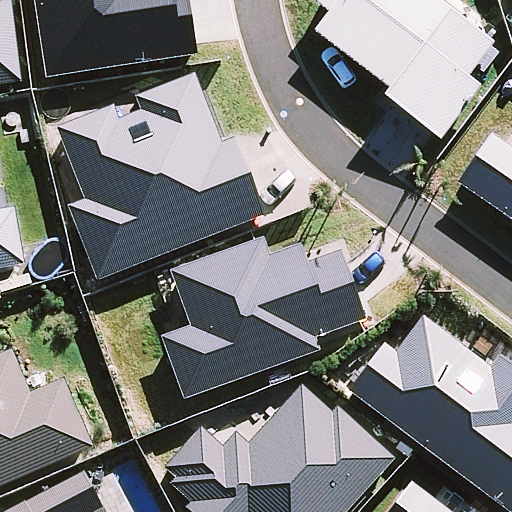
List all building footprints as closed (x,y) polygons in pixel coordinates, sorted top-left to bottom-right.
[(0,0),(0,87),(22,85),(11,0),(0,0)] [(32,0),(46,81),(197,59),(188,0),(32,0)] [(392,93),(386,101),(443,141),(480,90),(467,81),(495,47),(460,21),(462,18),(441,3),(443,0),(319,0),(315,6),(328,15),(313,34),(392,93)] [(96,283),(264,219),(234,141),(221,145),(195,76),(136,99),(141,113),(119,122),(113,108),(57,130),(85,201),(67,208),(96,283)] [(511,150),(491,136),(457,185),(511,223),(511,150)] [(0,258),(23,254),(13,199),(0,201),(0,258)] [(184,403),(320,355),(315,341),(366,323),(340,254),(307,266),(300,247),(269,258),(263,240),(171,274),(191,329),(161,339),(184,403)] [(383,346),(348,392),(504,511),(511,511),(511,367),(498,357),(489,368),(422,318),(395,354),(383,346)] [(32,387),(14,344),(0,349),(0,476),(93,438),(66,373),(32,387)] [(187,511),(348,511),(395,461),(337,408),(332,414),(300,386),(247,445),(234,434),(222,448),(200,430),(165,469),(176,478),(170,484),(190,503),(184,509),(187,511)] [(90,457),(0,498),(0,511),(60,511),(106,491),(90,457)] [(113,511),(105,497),(75,511),(113,511)]
